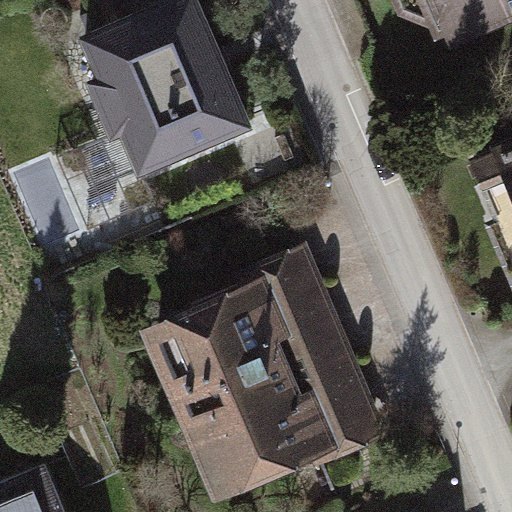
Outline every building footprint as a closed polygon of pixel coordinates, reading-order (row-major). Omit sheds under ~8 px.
[(201,0),(149,0),(79,30),(96,69),(85,74),(110,134),(120,130),(138,170),(254,121),(201,0)] [(511,0),(416,0),(440,59),(511,29),(511,0)] [(511,135),(477,150),(511,232),(511,135)] [(215,509),(387,437),(307,248),(136,319),(215,509)] [(65,511),(45,462),(0,479),(0,511),(65,511)]
